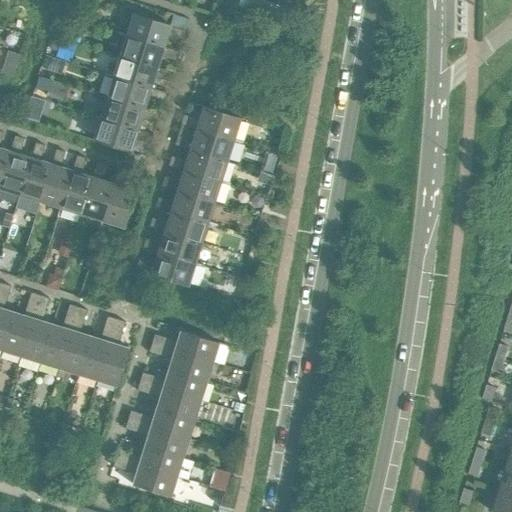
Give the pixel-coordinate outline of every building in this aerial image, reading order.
[(163,47),(170,26),(170,25),(132,14),(126,35),(163,47)] [(182,40),(185,31),(174,27),(173,32),(172,37),(182,40)] [(157,67),(163,47),(126,35),(119,55),(157,67)] [(175,61),(178,51),(168,48),(166,53),(166,58),(175,61)] [(151,88),(157,67),(119,55),(113,76),(151,88)] [(169,81),(172,72),(161,68),(160,74),(159,78),(169,81)] [(144,109),(151,88),(113,76),(106,97),(144,109)] [(163,102),(165,93),(155,89),(153,94),(153,99),(163,102)] [(138,129),(144,109),(106,97),(100,118),(138,129)] [(234,140),(240,118),(202,107),(196,128),(234,140)] [(156,123),(159,113),(148,110),(147,115),(147,120),(156,123)] [(193,123),(193,118),(184,115),(181,124),(191,128),(193,123)] [(131,152),(138,129),(100,118),(93,140),(131,152)] [(227,162),(234,140),(196,128),(189,150),(227,162)] [(150,143),(153,134),(142,130),(140,136),(140,140),(150,143)] [(20,148),(23,139),(14,136),(11,147),(16,148),(20,148)] [(187,143),(187,139),(177,136),(174,145),(185,148),(187,143)] [(41,155),(44,145),(35,142),(32,153),(37,155),(41,155)] [(0,183),(10,151),(0,147),(0,183)] [(62,161),(65,152),(55,149),(52,160),(57,161),(62,161)] [(221,181),(227,162),(189,150),(183,170),(221,181)] [(0,189),(20,195),(31,158),(10,151),(0,183),(0,189)] [(82,168),(85,158),(76,155),(73,166),(78,168),(82,168)] [(180,164),(180,159),(171,156),(168,165),(179,169),(180,164)] [(40,202),(52,164),(31,158),(20,195),(40,202)] [(103,174),(106,165),(97,162),(93,172),(98,174),(103,174)] [(61,208),(73,171),(52,164),(40,202),(61,208)] [(124,181),(127,171),(117,168),(114,179),(119,181),(124,181)] [(214,202),(221,181),(183,170),(176,190),(214,202)] [(81,215),(93,177),(73,171),(61,208),(81,215)] [(102,221),(114,183),(93,177),(81,215),(102,221)] [(174,185),(174,180),(164,177),(161,186),(172,190),(174,185)] [(123,228),(135,190),(114,183),(102,221),(123,228)] [(208,222),(214,202),(176,190),(170,211),(208,222)] [(167,205),(167,200),(158,197),(155,207),(166,210),(167,205)] [(201,243),(208,222),(170,211),(164,231),(201,243)] [(161,226),(161,221),(151,218),(149,227),(159,231),(161,226)] [(195,264),(201,243),(164,231),(157,252),(195,264)] [(154,246),(154,242),(145,239),(142,248),(153,251),(154,246)] [(188,286),(195,264),(157,252),(150,274),(188,286)] [(148,267),(148,262),(139,259),(136,269),(146,272),(148,267)] [(0,349),(1,350),(13,312),(3,309),(10,286),(1,283),(0,286),(0,349)] [(20,356),(39,295),(30,292),(23,315),(13,312),(1,350),(20,356)] [(39,362),(51,324),(41,321),(48,298),(39,295),(20,356),(39,362)] [(58,368),(77,307),(68,304),(61,327),(51,324),(39,362),(58,368)] [(78,374),(90,336),(79,332),(86,310),(77,307),(58,368),(78,374)] [(97,380),(116,319),(107,316),(99,339),(90,336),(78,374),(97,380)] [(511,332),(511,330),(511,318),(507,316),(503,329),(511,332)] [(116,386),(128,348),(117,344),(125,322),(116,319),(97,380),(116,386)] [(212,362),(218,342),(180,330),(176,341),(154,334),(151,343),(212,362)] [(206,381),(212,362),(151,343),(148,352),(171,359),(168,369),(206,381)] [(503,359),(507,346),(498,344),(494,357),(503,359)] [(499,372),(503,359),(494,357),(490,370),(499,372)] [(200,400),(206,381),(168,369),(165,379),(142,372),(139,381),(200,400)] [(194,419),(200,400),(139,381),(136,390),(159,397),(156,407),(194,419)] [(490,401),(494,388),(485,385),(481,398),(490,401)] [(188,438),(194,419),(156,407),(153,417),(130,410),(127,419),(188,438)] [(492,422),(496,409),(487,407),(484,420),(492,422)] [(182,458),(188,438),(127,419),(124,428),(147,435),(144,446),(182,458)] [(489,435),(492,422),(484,420),(480,433),(489,435)] [(176,477),(182,458),(144,446),(141,455),(118,448),(115,458),(176,477)] [(480,463),(484,450),(475,447),(471,460),(480,463)] [(170,496),(176,477),(115,458),(112,466),(135,473),(132,484),(170,496)] [(476,476),(480,463),(471,460),(467,473),(476,476)] [(511,495),(511,472),(504,470),(497,491),(511,495)] [(467,504),(471,491),(462,488),(458,501),(467,504)] [(492,511),(511,511),(511,495),(497,491),(491,511),(492,511)]
